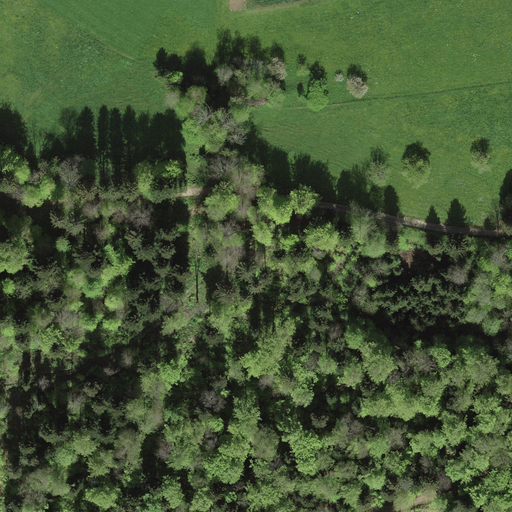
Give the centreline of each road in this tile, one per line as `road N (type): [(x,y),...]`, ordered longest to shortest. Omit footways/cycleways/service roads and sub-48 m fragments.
road 1 (track): [(511,231),(239,190),(41,200),(0,188)]
road 2 (track): [(387,511),(511,468)]
